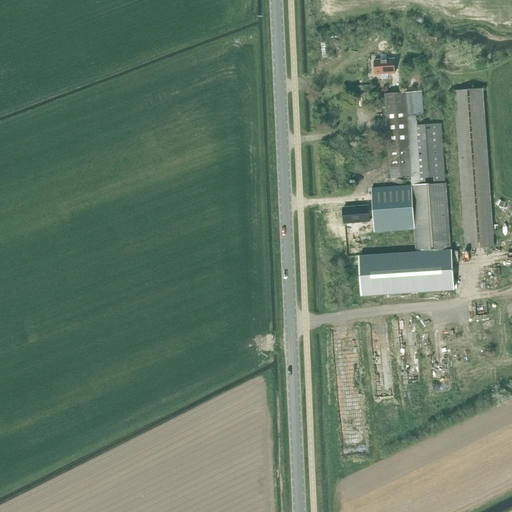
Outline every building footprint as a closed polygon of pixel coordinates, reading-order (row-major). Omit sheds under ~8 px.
[(335,56),(334,47),(333,42),(321,43),(323,58),(329,58),(329,57),(335,56)] [(395,59),(375,60),(376,74),(396,73),(395,59)] [(483,88),(454,90),(465,249),(494,247),(483,88)] [(410,147),(408,125),(407,104),(406,92),(386,94),(387,106),(390,148),(410,147)] [(373,208),(374,217),(375,232),(414,229),(415,251),(451,249),(446,183),(442,123),(408,125),(410,147),(390,148),(392,177),(414,176),(415,183),(372,187),(373,208)] [(362,206),(345,208),(346,222),(346,224),(371,222),(370,206),(362,206)] [(451,249),(361,256),(364,296),(454,289),(451,249)]
